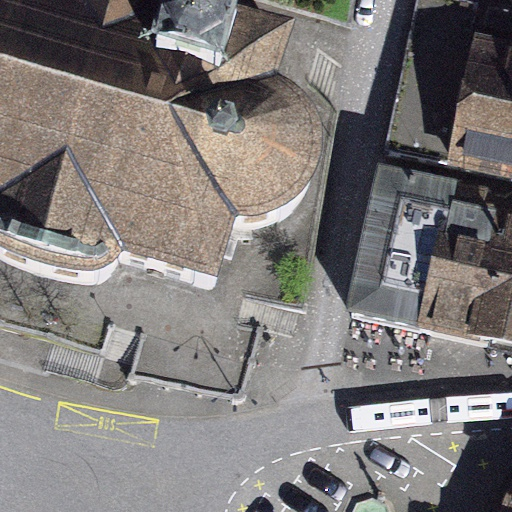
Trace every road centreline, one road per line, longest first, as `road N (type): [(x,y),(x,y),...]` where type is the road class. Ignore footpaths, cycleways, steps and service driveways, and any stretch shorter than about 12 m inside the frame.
road 1 (unclassified): [(393,0),(306,428)]
road 2 (secondary): [(306,428),(55,470)]
road 3 (secondary): [(511,406),(306,428)]
